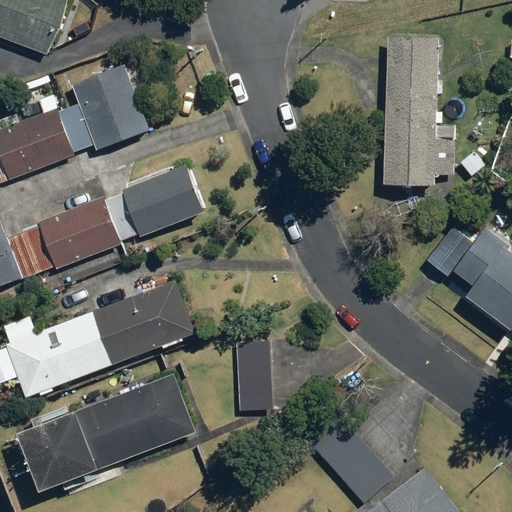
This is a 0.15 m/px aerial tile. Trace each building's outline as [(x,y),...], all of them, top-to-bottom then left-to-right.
[(0,0),(0,33),(57,54),(76,0),(0,0)] [(449,34),(396,32),(393,182),(445,183),(445,174),(461,174),(462,123),(447,123),(449,34)] [(0,185),(162,133),(159,125),(139,61),(81,79),(87,98),(67,104),(63,91),(45,97),(51,114),(0,130),(0,287),(127,247),(125,240),(218,210),(201,157),(128,181),(131,191),(115,196),(114,192),(43,215),(48,229),(16,239),(6,210),(0,212),(0,211),(0,185)] [(481,235),(463,220),(430,259),(450,275),(460,263),(485,284),(476,295),(511,325),(511,236),(493,221),(481,235)] [(40,311),(12,321),(18,340),(2,345),(13,380),(26,376),(31,392),(205,332),(188,278),(45,329),(40,311)] [(283,341),(244,338),(240,406),(279,409),(283,341)] [(184,371),(30,429),(52,487),(205,429),(184,371)] [(347,413),(316,440),(369,501),(400,474),(347,413)] [(473,511),(433,462),(372,511),(473,511)]
